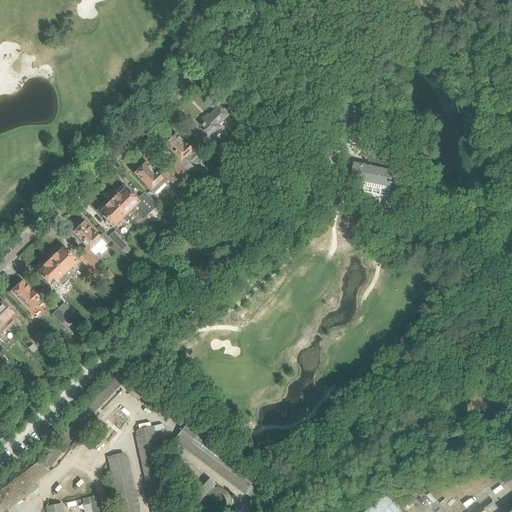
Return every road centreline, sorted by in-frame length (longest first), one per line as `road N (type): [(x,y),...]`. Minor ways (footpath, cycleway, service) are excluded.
road 1 (residential): [(274,0),(0,265)]
road 2 (track): [(293,511),(366,485),(490,459),(511,443)]
road 3 (track): [(128,401),(27,511)]
